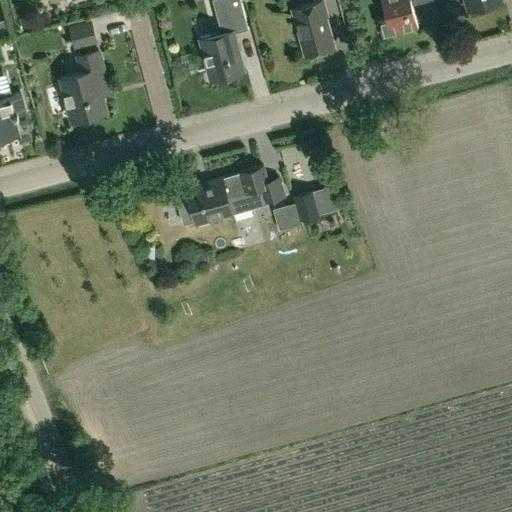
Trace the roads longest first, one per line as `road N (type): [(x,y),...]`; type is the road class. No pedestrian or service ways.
road 1 (unclassified): [(169,144),(511,51)]
road 2 (unclassified): [(77,511),(0,321)]
road 3 (unclassified): [(0,185),(169,144)]
road 4 (residential): [(169,144),(132,0)]
